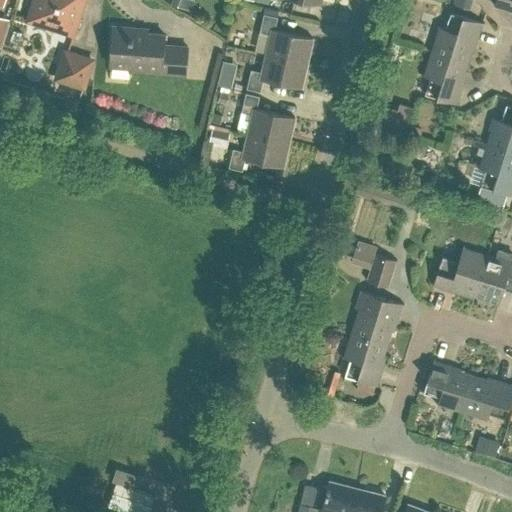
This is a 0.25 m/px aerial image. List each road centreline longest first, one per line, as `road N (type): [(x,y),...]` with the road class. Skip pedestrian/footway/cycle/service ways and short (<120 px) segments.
road 1 (residential): [(364,0),(264,415)]
road 2 (residential): [(385,443),(423,334),(443,322),(511,336)]
road 3 (residential): [(385,443),(511,487)]
road 4 (residential): [(264,415),(385,443)]
